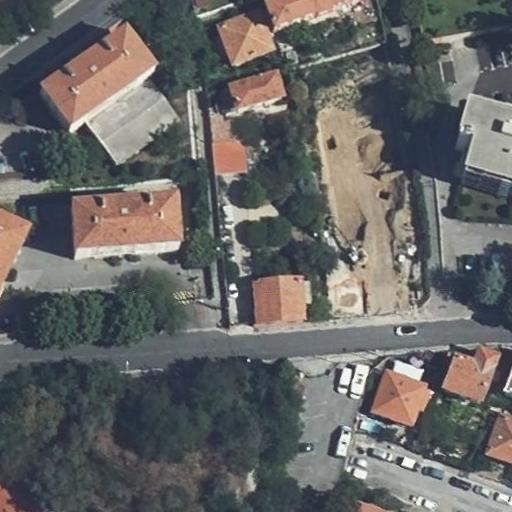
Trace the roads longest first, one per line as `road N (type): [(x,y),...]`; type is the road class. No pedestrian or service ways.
road 1 (residential): [(0,360),(511,330)]
road 2 (unknown): [(430,226),(395,0)]
road 3 (unknown): [(178,350),(174,314),(161,298),(70,292),(50,280),(39,248)]
road 4 (unknown): [(430,226),(443,208),(454,94),(475,82),(511,88)]
road 5 (residential): [(108,0),(0,79)]
